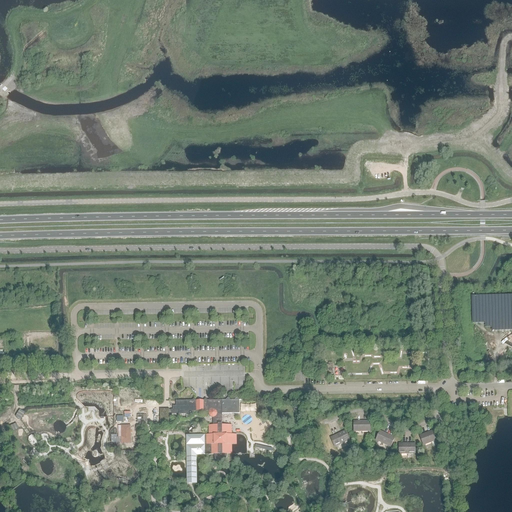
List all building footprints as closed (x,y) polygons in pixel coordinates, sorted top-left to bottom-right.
[(492,331),(511,331),(511,295),(498,295),(498,301),(501,301),(501,304),(500,304),(500,311),(485,311),(485,313),(479,313),(479,314),(473,314),(473,324),(486,324),(486,328),(492,328),(492,331)] [(169,410),(160,410),(160,423),(170,423),(170,414),(171,414),(171,415),(186,415),(190,415),(193,415),(193,412),(196,412),(196,411),(198,411),(204,411),(204,412),(205,412),(208,412),(209,412),(208,414),(209,417),(213,418),(213,425),(208,426),(208,435),(204,435),(196,435),(193,435),(187,435),(187,437),(187,438),(187,467),(187,481),(187,483),(197,483),(196,472),(196,455),(196,454),(209,454),(214,454),(214,455),(214,456),(214,457),(215,458),(215,459),(216,459),(216,460),(217,460),(217,461),(218,461),(219,461),(219,462),(220,462),(221,462),(222,462),(222,461),(223,461),(224,461),(225,460),(226,459),(226,458),(227,458),(227,457),(227,456),(227,455),(227,454),(231,454),(232,454),(232,445),(236,444),(236,435),(231,435),(231,425),(222,425),(222,424),(222,414),(240,414),(239,400),(244,400),(239,400),(237,398),(235,400),(230,400),(228,398),(228,399),(227,400),(226,400),(208,400),(207,400),(206,399),(204,401),(200,401),(196,401),(195,400),(194,399),(192,401),(176,401),(176,406),(173,406),(173,407),(173,410),(171,410),(170,411),(170,410),(169,410)] [(20,410),(15,416),(20,420),(24,413),(25,413),(23,412),(20,410)] [(362,421),(358,421),(354,421),(354,432),(360,431),(362,431),(362,421)] [(370,421),(366,421),(362,421),(362,431),(364,431),(364,432),(370,431),(370,421)] [(18,429),(16,423),(15,424),(9,427),(11,432),(18,429)] [(130,426),(121,426),(122,436),(122,442),(122,443),(131,443),(130,426)] [(435,430),(427,433),(431,441),(433,441),(439,439),(435,430)] [(345,431),(338,434),(342,443),(344,442),(344,443),(350,440),(345,431)] [(382,442),(384,443),(388,434),(380,431),(376,440),(381,443),(382,442)] [(427,433),(423,434),(420,435),(423,445),(429,443),(429,442),(431,441),(427,433)] [(338,434),(334,436),(330,438),(335,447),(340,445),(340,444),(342,443),(338,434)] [(388,434),(384,443),(386,444),(385,445),(391,447),(395,438),(388,434)] [(407,443),(403,443),(399,443),(399,454),(405,454),(405,453),(407,453),(407,443)] [(415,443),(407,443),(407,453),(410,453),(410,454),(416,454),(415,443)] [(101,462),(100,463),(102,466),(102,467),(103,467),(103,468),(104,469),(109,467),(108,465),(107,465),(107,464),(106,463),(106,462),(107,462),(105,459),(101,461),(101,462)]
